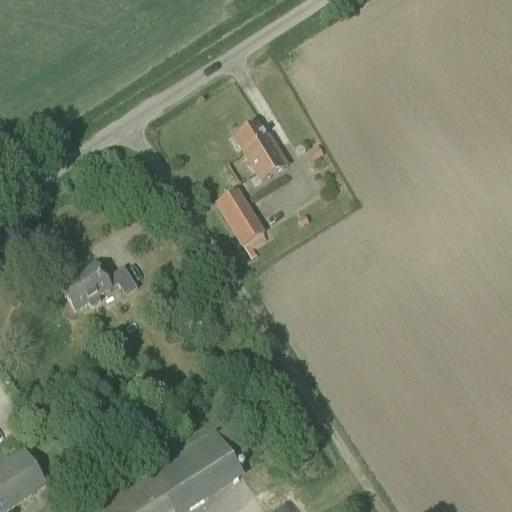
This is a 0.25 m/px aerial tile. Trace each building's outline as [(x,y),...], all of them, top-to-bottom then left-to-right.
[(256,92),(282,151),(292,146),(266,88),(256,92)] [(256,127),(233,142),(260,185),(286,169),(276,152),(268,139),(265,141),(256,127)] [(242,251),(264,237),(237,193),(214,207),(242,251)] [(103,283),(93,267),(57,290),(73,315),(87,306),(90,311),(100,305),(97,300),(116,288),(124,300),(135,292),(122,271),(103,283)] [(148,317),(166,305),(157,291),(139,304),(148,317)] [(180,511),(238,475),(213,437),(96,511),(180,511)] [(0,511),(9,511),(43,491),(21,456),(0,469),(0,511)] [(262,488),(273,482),(267,468),(255,474),(262,488)]
